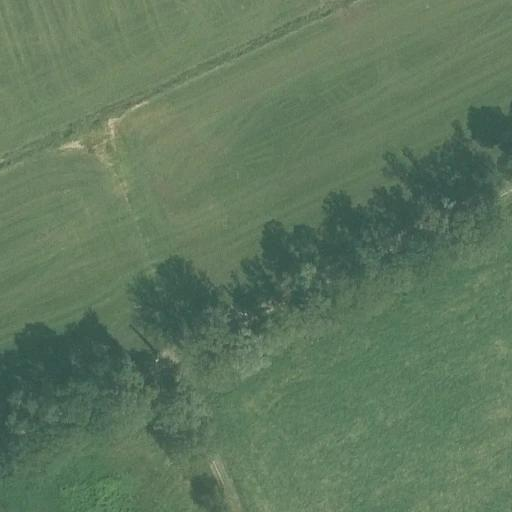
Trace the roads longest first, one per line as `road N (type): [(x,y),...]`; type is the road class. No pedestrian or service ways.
road 1 (track): [(511,185),(165,356),(226,511)]
road 2 (track): [(165,356),(0,438)]
